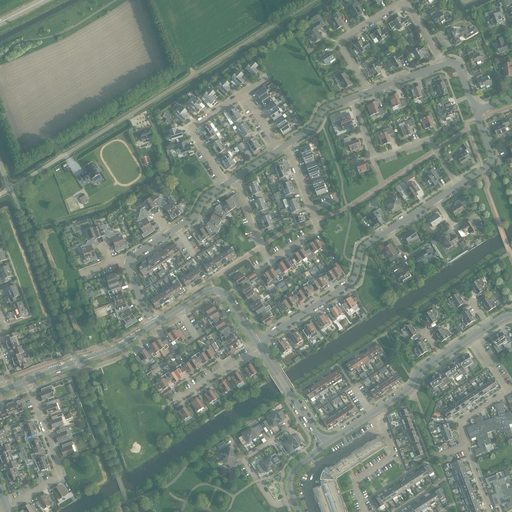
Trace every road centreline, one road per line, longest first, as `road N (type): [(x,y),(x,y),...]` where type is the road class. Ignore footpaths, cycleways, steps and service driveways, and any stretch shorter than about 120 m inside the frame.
road 1 (residential): [(0,194),(314,0)]
road 2 (residential): [(286,144),(318,229),(267,263),(235,178)]
road 3 (residential): [(368,92),(341,38),(399,2),(444,64)]
road 4 (residential): [(389,230),(361,250),(352,281),(257,343)]
road 5 (residential): [(457,185),(428,139),(374,159),(352,97)]
road 6 (residential): [(6,508),(60,478),(26,381)]
road 7 (tertiary): [(377,410),(511,315)]
road 8 (tertiary): [(26,381),(122,346),(155,324)]
road 9 (residential): [(313,511),(306,487),(316,466),(383,425)]
road 10 (residential): [(225,184),(192,133),(243,93)]
